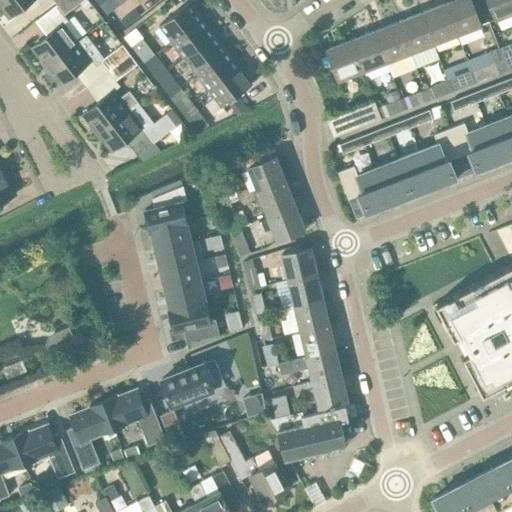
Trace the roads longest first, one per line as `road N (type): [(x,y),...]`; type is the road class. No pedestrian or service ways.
road 1 (residential): [(119,226),(149,353),(0,413)]
road 2 (residential): [(396,484),(339,246)]
road 3 (residential): [(339,246),(315,186),(307,112),(273,45)]
road 4 (residential): [(23,99),(53,186),(87,170),(54,123)]
road 5 (residential): [(339,246),(511,178)]
road 6 (residential): [(396,484),(511,424)]
